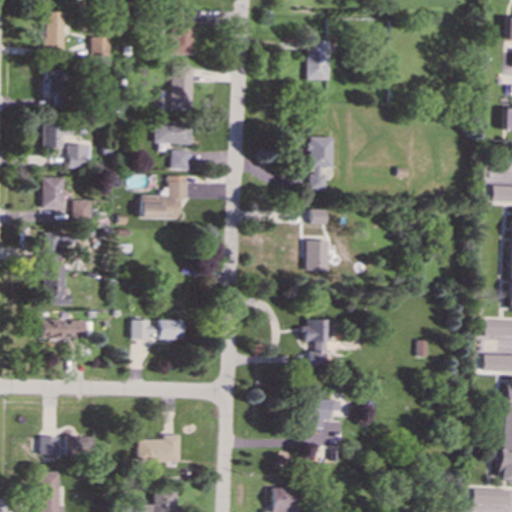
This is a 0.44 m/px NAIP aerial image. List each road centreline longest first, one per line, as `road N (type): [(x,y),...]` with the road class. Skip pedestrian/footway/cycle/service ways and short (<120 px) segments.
road 1 (residential): [(241,0),(220,511)]
road 2 (residential): [(225,393),(0,389)]
